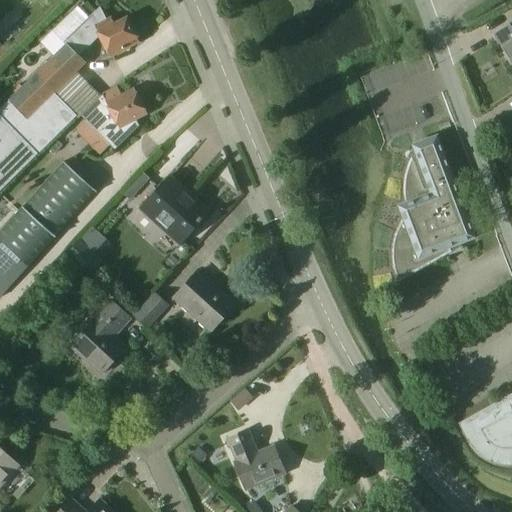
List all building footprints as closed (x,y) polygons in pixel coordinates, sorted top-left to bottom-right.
[(127,18),(115,25),(111,17),(106,20),(99,7),(62,43),(64,45),(21,87),(19,84),(11,93),(13,95),(8,100),(9,101),(0,109),(0,192),(76,117),(54,95),(86,64),(79,57),(101,34),(112,55),(139,41),(127,18)] [(511,25),(497,35),(511,59),(511,25)] [(104,94),(80,117),(85,122),(110,146),(114,151),(138,127),(135,119),(148,113),(136,89),(123,96),(122,96),(117,87),(104,94)] [(396,274),(398,281),(449,252),(447,248),(474,238),(437,137),(413,146),(415,154),(413,158),(410,163),(408,168),(407,172),(406,177),(405,183),(405,187),(405,192),(405,198),(406,204),(398,207),(403,220),(400,226),(398,230),(396,235),(394,241),(393,246),(393,251),(393,257),(393,262),(394,268),(396,274)] [(0,296),(1,297),(97,193),(64,163),(0,232),(0,296)] [(149,180),(142,174),(123,194),(130,200),(149,180)] [(182,244),(211,212),(172,177),(143,209),(182,244)] [(88,275),(100,262),(78,243),(66,256),(88,275)] [(213,331),(238,304),(202,271),(177,297),(213,331)] [(91,287),(82,279),(74,288),(83,296),(91,287)] [(154,292),(132,317),(147,330),(169,306),(154,292)] [(115,336),(132,318),(112,300),(95,318),(96,320),(73,345),(103,373),(127,347),(115,336)] [(0,371),(0,387),(14,392),(19,385),(4,365),(0,371)] [(511,394),(459,424),(470,444),(472,447),(475,451),(478,454),(481,457),(485,459),(489,461),(492,463),(496,464),(499,465),(503,466),(507,466),(510,466),(511,465),(511,394)] [(247,490),(286,473),(275,446),(259,453),(250,431),(229,440),(238,461),(235,462),(247,490)] [(0,487),(20,466),(0,448),(0,487)] [(105,511),(98,505),(90,511),(85,511),(72,500),(61,511),(105,511)]
